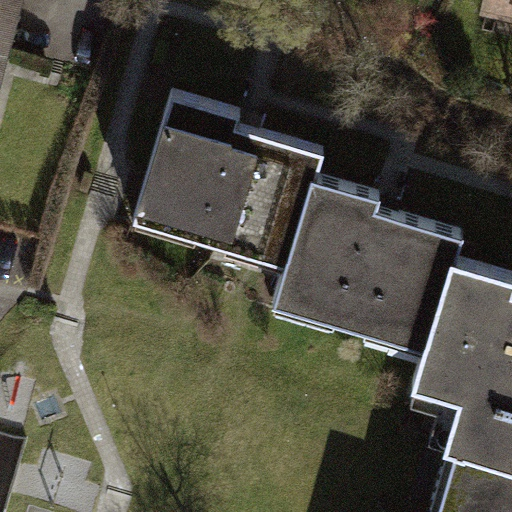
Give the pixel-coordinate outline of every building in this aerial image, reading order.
[(0,0),(0,91),(25,0),(0,0)] [(511,0),(485,0),(484,8),(511,14),(511,0)] [(174,89),(132,225),(283,272),(314,172),(322,147),(240,122),(244,111),(174,89)] [(283,272),(274,302),(427,348),(457,249),(463,230),(377,204),(381,192),(314,172),(283,272)] [(427,348),(419,379),(465,392),(452,438),(460,440),(511,454),(511,264),(457,249),(427,348)] [(511,511),(511,454),(460,440),(440,511),(511,511)]
